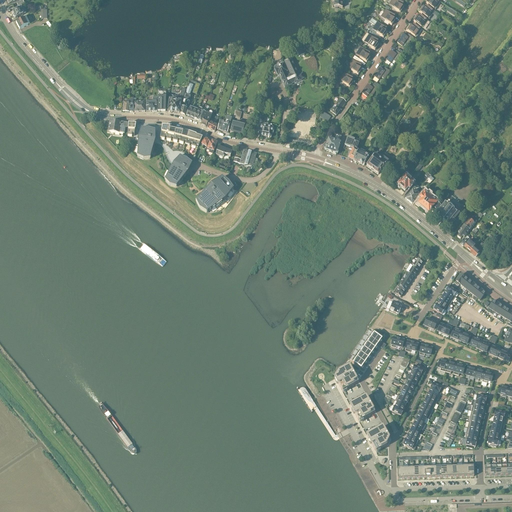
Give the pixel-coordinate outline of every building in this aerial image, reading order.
[(402,7),(404,5),(397,0),(392,0),(389,5),(394,8),(393,9),(400,13),(403,8),(402,7)] [(440,3),(436,0),(426,0),(425,3),(435,10),(440,3)] [(429,20),(434,12),(426,6),(424,9),(422,7),(418,12),(429,20)] [(15,18),(26,14),(23,7),(12,12),(13,14),(12,16),(13,17),(15,18)] [(394,20),(396,17),(385,10),(381,17),(385,20),(385,21),(392,26),(395,21),(394,20)] [(428,21),(420,16),(418,18),(415,17),(412,22),(423,29),(428,21)] [(16,23),(19,29),(29,24),(26,17),(17,21),(18,22),(16,23)] [(385,32),(387,29),(377,23),(372,30),(377,33),(376,33),(383,38),(387,33),(385,32)] [(409,26),(406,31),(416,38),(422,30),(414,25),(412,28),(409,26)] [(325,33),(318,35),(322,48),(329,46),(325,33)] [(404,44),(407,46),(413,38),(408,34),(406,37),(403,35),(397,44),(402,47),(404,44)] [(377,45),(379,42),(368,35),(364,42),(368,45),(368,46),(375,51),(378,45),(377,45)] [(299,56),(304,54),(300,46),(295,48),(299,56)] [(369,57),(370,54),(360,47),(355,54),(360,57),(359,58),(366,63),(370,58),(369,57)] [(392,61),(396,63),(401,55),(401,54),(396,51),(394,54),(391,52),(385,61),(390,64),(392,61)] [(355,56),(353,59),(361,65),(363,62),(355,56)] [(291,75),(288,77),(291,84),(294,82),(294,83),(301,80),(300,79),(301,79),(303,78),(302,74),(299,76),(291,58),(284,61),(291,75)] [(360,69),(362,67),(352,60),(347,67),(352,70),(351,71),(358,75),(361,70),(360,69)] [(291,85),(291,84),(288,77),(285,72),(287,71),(283,64),(274,68),(278,75),(279,75),(285,87),(291,85)] [(381,77),(384,80),(390,71),(384,68),(383,71),(379,69),(373,77),(378,81),(381,77)] [(346,85),(349,88),(353,83),(352,82),(353,79),(344,73),(339,80),(343,82),(342,83),(343,84),(345,86),(346,85)] [(189,84),(184,98),(189,100),(192,94),(193,93),(196,95),(200,85),(196,84),(195,86),(189,84)] [(371,88),(368,85),(362,94),(367,98),(369,94),(372,97),(378,88),(373,85),(371,88)] [(170,96),(167,112),(179,113),(181,101),(182,101),(182,98),(170,96)] [(158,97),(158,112),(160,112),(165,112),(166,97),(158,97)] [(146,103),(146,112),(157,112),(156,100),(153,100),(153,99),(148,99),(148,103),(146,103)] [(334,106),(330,112),(336,116),(345,103),(340,99),(334,106)] [(134,104),(134,112),(145,112),(145,104),(135,104),(134,104)] [(189,109),(186,115),(193,119),(197,110),(190,107),(189,109)] [(235,111),(233,118),(239,120),(241,113),(235,111)] [(327,122),(331,117),(321,111),(317,116),(327,122)] [(201,112),(197,121),(197,120),(202,123),(206,113),(206,114),(201,112)] [(206,113),(202,123),(200,125),(206,128),(211,116),(206,113)] [(225,123),(222,132),(227,133),(231,119),(226,117),(225,123)] [(120,123),(110,122),(108,133),(115,134),(115,135),(123,136),(123,134),(124,134),(125,128),(127,128),(127,124),(120,123)] [(217,126),(210,122),(207,128),(214,132),(217,126)] [(232,123),(230,133),(242,136),(244,126),(232,123)] [(128,124),(127,136),(132,136),(132,134),(134,134),(136,124),(128,124)] [(167,137),(169,128),(167,127),(162,126),(160,139),(164,139),(165,137),(167,137)] [(259,135),(259,136),(260,136),(263,137),(266,137),(270,138),(271,138),(271,137),(272,134),(273,134),(274,130),(272,129),(273,129),(261,126),(261,127),(259,135)] [(150,159),(154,143),(155,140),(155,130),(148,128),(141,128),(138,137),(138,141),(137,157),(143,160),(150,159)] [(173,139),(176,129),(169,128),(167,137),(166,140),(171,141),(171,138),(173,139)] [(180,140),(183,131),(176,129),(173,139),(172,141),(177,142),(178,139),(180,140)] [(186,142),(189,133),(187,132),(187,131),(183,131),(180,140),(179,142),(183,144),(184,141),(186,142)] [(192,144),(196,135),(189,133),(186,142),(185,144),(189,146),(190,144),(192,144)] [(199,146),(202,138),(196,135),(192,144),(191,146),(196,148),(196,146),(199,146)] [(328,139),(324,151),(337,155),(340,143),(336,142),(336,141),(333,140),(334,138),(330,137),(329,140),(328,139)] [(350,150),(352,150),(353,148),(356,150),(358,144),(354,142),(354,140),(347,137),(344,146),(350,148),(350,150)] [(203,146),(206,147),(209,141),(203,138),(200,146),(203,147),(203,146)] [(209,144),(206,151),(209,152),(208,153),(212,155),(213,155),(216,144),(217,143),(215,142),(214,142),(212,141),(211,142),(210,142),(209,144)] [(224,150),(224,148),(219,147),(219,148),(218,147),(215,156),(223,159),(223,160),(227,161),(228,158),(230,158),(230,152),(224,150)] [(348,158),(353,161),(354,163),(356,164),(357,163),(359,164),(359,165),(361,166),(362,165),(364,166),(369,157),(357,151),(358,151),(356,150),(353,148),(352,150),(348,158)] [(255,159),(256,154),(243,151),(239,165),(245,166),(245,167),(246,167),(252,169),(253,166),(255,167),(257,160),(255,159)] [(376,153),(366,167),(378,175),(380,172),(383,174),(386,169),(389,166),(386,164),(388,161),(383,158),(381,160),(378,158),(380,155),(376,153)] [(173,164),(165,181),(169,186),(176,188),(188,172),(192,163),(187,158),(180,155),(173,164)] [(407,174),(397,186),(398,186),(397,188),(399,190),(401,189),(405,192),(407,189),(409,190),(415,184),(414,183),(414,182),(410,179),(412,178),(407,174)] [(211,185),(197,202),(196,203),(199,210),(206,214),(225,200),(233,189),(229,182),(222,177),(211,185)] [(419,196),(412,190),(405,199),(412,204),(419,196)] [(427,212),(428,213),(433,208),(437,202),(437,201),(434,198),(433,199),(429,196),(430,195),(425,192),(424,192),(419,199),(421,200),(417,204),(421,207),(421,208),(423,209),(425,210),(425,211),(427,212)] [(440,217),(443,220),(447,223),(448,222),(452,225),(455,221),(454,220),(459,214),(457,212),(456,213),(445,203),(436,214),(440,217)] [(473,220),(472,220),(468,217),(465,220),(466,221),(466,222),(472,227),(476,222),(473,220)] [(463,226),(469,231),(472,227),(466,222),(466,221),(465,220),(462,224),(463,224),(464,225),(463,226)] [(459,228),(466,234),(469,231),(463,226),(464,225),(463,224),(462,224),(459,228)] [(463,238),(466,234),(459,228),(460,230),(458,232),(459,234),(457,237),(460,239),(462,236),(463,238)] [(460,244),(469,253),(473,248),(474,247),(468,241),(467,243),(463,240),(460,244)] [(469,253),(475,258),(479,254),(477,252),(475,250),(473,248),(469,253)] [(417,260),(412,267),(417,270),(422,263),(417,260)] [(412,267),(408,274),(413,277),(417,270),(412,267)] [(408,274),(404,281),(409,284),(413,277),(408,274)] [(459,286),(465,278),(461,275),(455,283),(459,286)] [(464,288),(469,281),(465,278),(459,286),(460,285),(464,288)] [(404,281),(400,287),(405,291),(409,284),(404,281)] [(468,291),(473,284),(469,281),(464,288),(468,291)] [(472,295),(477,288),(473,284),(468,291),(472,295)] [(400,298),(405,291),(400,287),(395,295),(400,298)] [(445,291),(455,298),(454,297),(457,292),(448,287),(445,291)] [(473,300),(481,291),(477,288),(472,295),(474,297),(472,299),(473,300)] [(443,296),(452,303),(455,298),(445,291),(445,292),(443,296)] [(473,300),(475,302),(477,299),(480,301),(485,294),(481,291),(473,300)] [(439,301),(449,307),(452,303),(443,296),(439,301)] [(436,305),(446,312),(449,307),(439,301),(437,305),(436,305)] [(491,315),(497,304),(493,301),(488,309),(491,311),(489,314),(491,315)] [(398,316),(402,307),(392,303),(388,312),(398,316)] [(497,314),(502,307),(497,304),(491,315),(493,316),(494,313),(497,314)] [(433,309),(441,315),(444,311),(446,312),(436,305),(433,309)] [(502,317),(506,309),(502,307),(497,314),(502,317)] [(506,320),(511,312),(506,309),(502,317),(506,320)] [(427,319),(423,326),(429,328),(429,329),(431,329),(433,330),(436,323),(427,319)] [(450,329),(440,325),(437,332),(447,336),(450,329)] [(451,337),(458,341),(461,334),(459,333),(460,331),(455,329),(454,331),(453,331),(451,337)] [(372,332),(368,337),(378,344),(382,340),(372,332)] [(461,334),(458,341),(466,344),(469,338),(470,335),(465,333),(464,335),(461,334)] [(368,337),(365,342),(375,349),(378,344),(368,337)] [(391,345),(391,348),(396,349),(397,347),(402,348),(404,341),(393,338),(391,345)] [(473,339),(470,346),(478,349),(481,340),(477,338),(476,341),(473,339)] [(481,340),(478,349),(485,353),(488,346),(485,345),(486,343),(481,340)] [(365,342),(361,347),(371,354),(375,349),(365,342)] [(407,342),(405,349),(405,352),(410,353),(411,351),(416,352),(418,345),(407,342)] [(421,346),(419,353),(420,353),(419,355),(424,357),(425,354),(430,356),(432,349),(430,348),(421,346)] [(361,347),(358,352),(368,359),(371,354),(361,347)] [(489,354),(497,358),(500,351),(499,351),(500,350),(496,348),(495,349),(492,348),(489,354)] [(500,351),(497,358),(508,363),(510,356),(504,353),(505,352),(501,350),(500,351)] [(358,352),(355,356),(365,363),(368,359),(358,352)] [(355,356),(351,362),(361,369),(365,363),(355,356)] [(440,372),(445,373),(447,363),(439,361),(437,369),(440,369),(440,372)] [(447,363),(445,373),(450,374),(451,372),(454,373),(453,375),(456,366),(447,363)] [(414,366),(411,371),(421,375),(423,370),(418,368),(418,367),(415,366),(414,366)] [(456,366),(453,375),(458,377),(459,374),(462,375),(464,368),(456,366)] [(335,379),(342,392),(358,383),(349,367),(340,372),(335,379)] [(468,369),(466,376),(474,378),(476,371),(468,369)] [(412,371),(409,376),(418,380),(420,375),(421,376),(421,375),(411,371),(412,371)] [(476,371),(474,378),(474,380),(478,381),(479,380),(482,380),(481,383),(484,373),(476,371)] [(484,373),(481,383),(487,384),(487,382),(490,383),(492,376),(484,373)] [(409,376),(407,381),(415,385),(418,380),(409,376)] [(402,386),(413,391),(415,385),(407,381),(405,386),(402,385),(402,386)] [(431,389),(441,394),(444,389),(440,388),(441,387),(438,385),(437,386),(432,384),(430,389),(431,389)] [(402,386),(400,391),(410,396),(413,391),(402,386)] [(500,387),(498,394),(502,395),(501,397),(506,398),(506,397),(508,390),(500,387)] [(310,399),(311,399),(306,390),(305,389),(303,388),(302,388),(300,388),(299,389),(301,392),(302,392),(303,392),(304,392),(305,393),(306,394),(310,399)] [(430,389),(428,394),(438,399),(441,394),(431,389),(430,389)] [(397,396),(408,401),(410,396),(400,391),(402,392),(400,397),(397,396)] [(428,394),(425,399),(436,404),(438,399),(428,394)] [(477,395),(475,401),(485,403),(487,398),(481,396),(478,395),(478,396),(477,395)] [(397,396),(395,401),(405,406),(408,401),(397,396)] [(359,422),(374,413),(365,397),(350,405),(359,422)] [(425,399),(423,404),(433,409),(436,404),(425,399)] [(394,407),(403,411),(405,406),(395,401),(397,402),(395,407),(394,407)] [(423,404),(420,409),(431,414),(433,409),(423,404)] [(472,406),(471,411),(471,412),(482,414),(483,409),(475,407),(472,406)] [(401,416),(403,411),(394,407),(391,412),(393,412),(392,414),(399,417),(399,416),(401,416)] [(418,415),(426,419),(428,420),(431,414),(420,409),(418,415)] [(495,411),(494,416),(506,419),(507,414),(504,413),(504,412),(501,411),(500,412),(495,411)] [(471,412),(470,417),(481,420),(482,414),(471,412)] [(418,415),(415,420),(426,425),(424,423),(426,419),(418,415)] [(494,417),(493,422),(504,425),(505,419),(506,419),(494,416),(494,417)] [(470,417),(468,423),(480,425),(481,420),(470,417)] [(415,420),(413,425),(423,430),(426,425),(415,420)] [(468,423),(467,428),(478,431),(480,425),(468,423)] [(413,425),(411,430),(421,435),(423,430),(413,425)] [(382,427),(367,436),(375,450),(378,448),(380,450),(387,446),(389,440),(382,427)] [(467,428),(466,434),(477,436),(478,431),(467,428)] [(411,430),(408,435),(418,440),(417,439),(420,435),(421,435),(411,430)] [(490,433),(489,438),(489,439),(499,441),(500,441),(501,436),(499,435),(490,433)] [(466,434),(465,439),(476,442),(477,436),(466,434)] [(405,440),(416,445),(418,440),(408,435),(406,440),(405,440)] [(475,448),(476,442),(465,439),(465,440),(466,440),(465,445),(466,446),(466,447),(472,449),(472,447),(475,448)] [(497,446),(499,441),(489,439),(487,444),(492,445),(492,446),(497,448),(497,446)] [(403,445),(408,447),(407,448),(410,450),(411,449),(412,449),(414,445),(416,445),(405,440),(403,445)]
